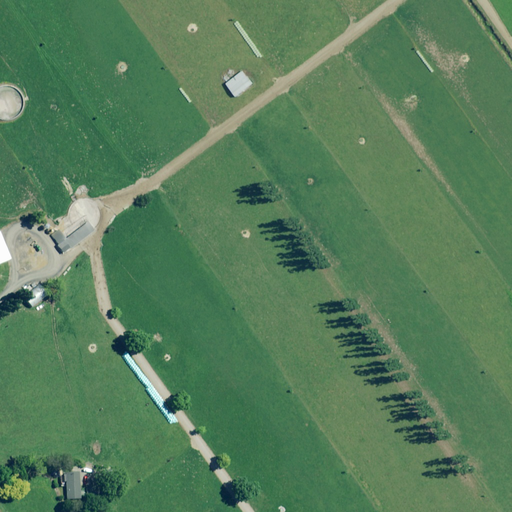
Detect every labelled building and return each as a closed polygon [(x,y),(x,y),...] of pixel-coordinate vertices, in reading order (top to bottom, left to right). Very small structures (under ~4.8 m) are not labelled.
[(255,84),(245,71),(228,84),(239,97),(255,84)] [(93,231),(87,223),(65,239),(58,230),(51,235),(58,244),(56,245),(63,254),(93,231)] [(0,262),(8,259),(0,239),(0,262)] [(47,295),(38,284),(22,297),(31,308),(47,295)] [(77,472),(63,473),(63,482),(65,481),(66,499),(79,498),(77,472)] [(97,486),(86,486),(86,497),(97,497),(97,486)] [(115,493),(109,494),(110,501),(117,500),(115,493)]
